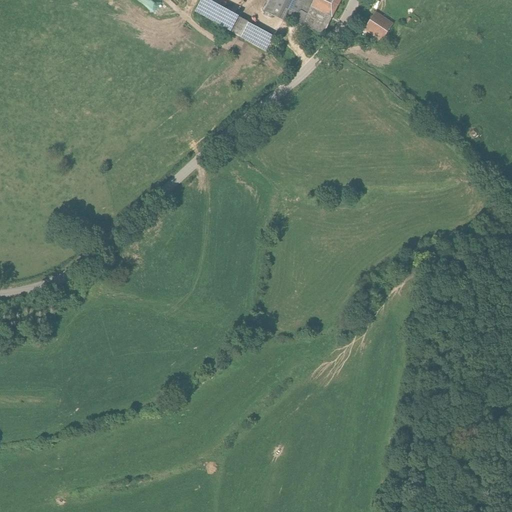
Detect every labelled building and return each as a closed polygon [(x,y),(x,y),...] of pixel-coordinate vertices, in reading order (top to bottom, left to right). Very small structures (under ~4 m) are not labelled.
[(161,0),(144,0),(143,1),(157,13),(165,3),(161,0)] [(230,32),(238,17),(207,0),(201,0),(194,12),(230,32)] [(269,0),(263,11),(283,21),(285,17),(322,35),(321,36),(322,37),(323,36),(340,0),(269,0)] [(375,13),(364,30),(382,41),(392,24),(375,13)] [(238,17),(230,32),(265,51),(270,42),(245,29),(248,23),(238,17)] [(245,29),(270,42),(273,37),(248,23),(245,29)]
